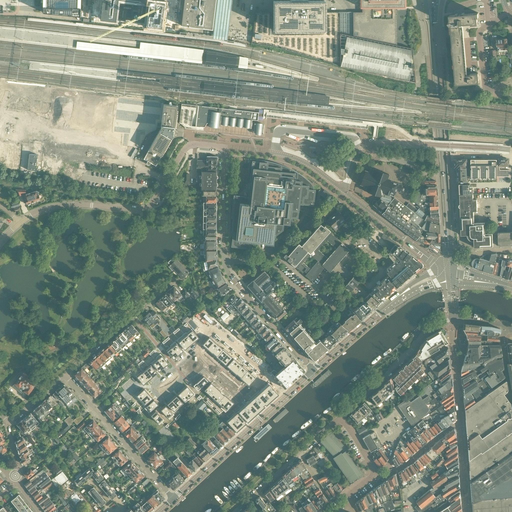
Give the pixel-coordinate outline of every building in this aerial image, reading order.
[(43,7),(42,13),(53,14),(73,16),(80,17),(80,8),(78,8),(77,0),(45,0),(45,7),(43,7)] [(101,0),(100,19),(120,22),(142,24),(160,26),(163,2),(163,0),(101,0)] [(181,25),(180,26),(212,30),(215,0),(183,0),(184,4),(183,4),(182,13),(181,20),(182,20),(181,25)] [(215,0),(213,28),(211,36),(227,38),(228,30),(232,0),(215,0)] [(273,3),(273,17),(273,30),(324,30),(324,12),(324,2),(324,1),(322,1),(308,1),(308,0),(289,0),(289,1),(275,1),(273,1),(273,3)] [(362,12),(353,12),(353,36),(397,45),(396,7),(404,7),(403,0),(359,0),(359,7),(362,7),(362,12)] [(252,33),(251,43),(275,47),(318,60),(324,62),(340,65),(340,12),(324,12),(324,30),(273,30),(273,17),(270,17),(269,12),(263,12),(255,12),(252,33)] [(450,26),(456,85),(479,83),(478,73),(478,74),(466,75),(461,25),(477,23),(477,24),(478,24),(477,14),(478,13),(464,14),(449,16),(450,20),(448,23),(450,26)] [(347,35),(340,34),(340,67),(415,82),(413,58),(412,49),(350,36),(347,35)] [(498,53),(507,52),(507,49),(508,49),(507,39),(502,39),(502,40),(497,40),(498,44),(496,44),(496,46),(494,46),(494,48),(495,48),(497,48),(497,47),(498,47),(498,50),(498,53)] [(198,83),(171,80),(170,85),(197,88),(198,83)] [(161,128),(143,159),(147,161),(146,162),(146,163),(146,164),(147,164),(147,165),(148,165),(149,165),(150,164),(150,163),(156,166),(173,135),(177,132),(174,128),(175,123),(177,106),(164,104),(161,122),(161,128)] [(181,106),(179,123),(180,124),(185,127),(185,128),(199,130),(199,127),(203,128),(204,128),(207,123),(209,124),(212,124),(216,125),(216,124),(219,125),(220,125),(220,126),(221,126),(222,126),(222,125),(227,126),(228,127),(229,127),(229,126),(235,127),(235,128),(236,128),(236,127),(237,127),(242,127),(242,128),(243,128),(243,129),(243,128),(244,128),(245,128),(247,128),(251,129),(252,120),(258,121),(258,113),(258,112),(258,113),(221,108),(220,108),(218,108),(213,108),(210,107),(209,107),(202,106),(198,106),(196,106),(182,104),(181,104),(181,106)] [(14,108),(12,121),(18,121),(18,126),(25,127),(25,124),(37,126),(39,109),(40,109),(40,108),(20,106),(20,109),(14,108)] [(267,110),(266,117),(269,118),(282,119),(300,121),(332,125),(363,129),(367,129),(368,126),(368,122),(283,112),(267,110)] [(50,113),(48,128),(49,128),(49,126),(55,126),(55,129),(59,130),(60,121),(56,120),(56,114),(50,113)] [(60,121),(59,130),(60,130),(61,127),(66,128),(66,130),(70,131),(71,122),(67,122),(67,116),(61,115),(60,121)] [(71,122),(70,131),(71,131),(72,128),(77,129),(77,132),(81,132),(82,124),(78,123),(78,117),(72,116),(71,122)] [(82,124),(81,132),(82,132),(83,130),(88,130),(88,133),(92,134),(93,125),(89,124),(89,118),(83,117),(82,124)] [(93,125),(92,134),(93,134),(93,131),(99,132),(98,134),(103,135),(104,126),(99,126),(100,120),(93,119),(93,125)] [(253,132),(253,133),(254,133),(255,133),(255,134),(261,135),(261,134),(262,134),(263,134),(263,133),(264,126),(264,125),(263,124),(262,124),(262,123),(256,123),(256,124),(254,124),(254,125),(253,132)] [(29,154),(27,170),(36,171),(37,155),(29,154)] [(197,171),(201,172),(207,172),(217,172),(217,157),(207,156),(207,161),(197,160),(197,171)] [(232,205),(231,218),(233,218),(231,232),(233,233),(232,237),(231,247),(236,248),(237,248),(242,248),(250,249),(251,242),(258,243),(260,243),(265,244),(268,244),(273,245),(274,237),(281,231),(292,223),(292,218),(295,218),(297,219),(298,213),(298,212),(299,208),(299,207),(299,204),(313,206),(315,190),(313,190),(313,189),(313,188),(313,187),(313,186),(312,186),(312,185),(311,184),(310,183),(307,180),(303,177),(302,176),(297,173),(296,172),(291,170),(287,168),(285,167),(279,165),(274,163),(273,163),(268,162),(267,162),(266,161),(260,160),(252,160),(250,159),(250,161),(248,175),(248,176),(249,176),(250,176),(250,181),(249,184),(247,184),(247,185),(246,184),(245,188),(246,189),(239,194),(239,195),(239,196),(234,195),(233,196),(233,197),(233,201),(232,205)] [(492,162),(471,162),(471,178),(497,178),(497,174),(499,174),(499,177),(509,177),(509,170),(500,170),(500,166),(497,166),(497,165),(497,159),(492,159),(492,160),(492,162)] [(49,160),(48,173),(52,173),(52,174),(56,174),(57,162),(57,163),(54,163),(54,160),(49,160)] [(466,160),(455,160),(455,165),(456,165),(456,167),(457,167),(457,169),(458,169),(458,170),(458,171),(463,170),(463,169),(466,168),(467,168),(466,163),(466,161),(466,160)] [(65,163),(64,175),(68,176),(71,176),(72,176),(74,163),(69,162),(69,165),(66,164),(66,163),(65,163)] [(78,165),(76,177),(80,177),(84,178),(86,164),(81,164),(81,166),(78,166),(78,165)] [(86,164),(84,178),(88,178),(92,179),(94,167),(93,167),(93,168),(90,167),(90,165),(86,164)] [(98,167),(96,180),(100,181),(104,182),(106,170),(105,170),(105,171),(102,170),(103,168),(98,167)] [(456,178),(456,179),(456,181),(457,182),(458,182),(469,182),(468,174),(467,174),(467,168),(466,168),(463,169),(463,170),(458,171),(457,171),(457,177),(456,178)] [(114,171),(112,183),(117,183),(120,183),(121,183),(122,170),(118,169),(117,172),(114,172),(114,171)] [(361,181),(360,185),(364,186),(363,190),(367,192),(380,197),(380,199),(388,206),(390,204),(392,201),(389,196),(389,195),(394,197),(396,191),(403,193),(405,186),(390,181),(390,180),(387,179),(389,174),(375,170),(370,169),(369,172),(365,171),(363,175),(361,181)] [(207,172),(201,172),(201,189),(216,190),(217,172),(207,172)] [(126,178),(125,183),(134,184),(134,185),(139,186),(140,180),(138,180),(138,176),(139,177),(139,176),(133,175),(133,174),(128,173),(128,179),(126,178)] [(417,196),(415,203),(417,204),(418,203),(419,201),(420,198),(421,195),(422,193),(423,189),(424,189),(424,188),(425,188),(426,188),(426,189),(437,189),(436,185),(423,185),(420,184),(420,185),(419,193),(417,196)] [(470,184),(459,184),(459,193),(459,195),(473,194),(472,189),(470,189),(470,184)] [(325,189),(320,195),(327,200),(332,195),(325,189)] [(25,195),(22,196),(24,202),(26,202),(26,204),(27,204),(30,204),(30,203),(40,200),(38,195),(37,191),(26,194),(25,195),(25,194),(25,195)] [(459,205),(459,206),(459,207),(460,208),(460,217),(461,226),(461,235),(467,235),(467,236),(467,237),(468,237),(468,238),(469,239),(469,240),(470,240),(471,241),(472,241),(473,241),(474,241),(474,247),(493,247),(492,233),(485,234),(485,223),(474,223),(474,211),(477,211),(477,207),(477,204),(477,200),(473,200),(473,194),(459,195),(460,203),(460,204),(459,205)] [(392,201),(390,204),(393,206),(394,207),(399,211),(400,211),(404,206),(394,198),(392,201)] [(372,203),(372,204),(373,204),(373,205),(378,209),(377,210),(381,214),(388,206),(380,199),(377,202),(376,201),(375,201),(374,201),(373,201),(373,202),(372,202),(372,203)] [(12,206),(11,207),(11,209),(15,210),(18,209),(20,206),(19,204),(18,205),(17,202),(11,204),(12,204),(12,206)] [(408,203),(406,207),(409,209),(414,213),(417,210),(408,203)] [(418,203),(417,204),(420,207),(421,206),(424,209),(426,211),(427,211),(427,212),(429,212),(430,212),(438,211),(438,207),(427,208),(425,207),(418,203)] [(388,206),(381,214),(382,214),(386,218),(393,209),(394,207),(393,206),(391,208),(388,206)] [(404,206),(400,211),(404,215),(405,215),(407,212),(409,209),(406,207),(404,206)] [(421,206),(420,207),(424,213),(425,214),(427,214),(439,215),(438,211),(430,212),(429,212),(427,212),(427,211),(426,211),(424,209),(421,206)] [(393,209),(386,218),(391,221),(397,213),(399,211),(394,207),(393,209)] [(417,210),(414,213),(418,216),(420,218),(421,218),(425,213),(424,213),(420,207),(417,210)] [(409,209),(407,212),(416,219),(420,222),(423,219),(421,218),(420,218),(418,216),(414,213),(409,209)] [(397,213),(391,221),(396,225),(402,217),(404,215),(400,211),(399,211),(397,213)] [(335,213),(332,216),(340,226),(343,223),(344,224),(347,223),(348,224),(350,222),(352,225),(355,222),(350,216),(345,220),(338,212),(336,213),(335,213)] [(407,212),(405,215),(409,219),(414,222),(418,225),(420,222),(416,219),(407,212)] [(402,217),(396,225),(401,229),(409,219),(405,215),(404,215),(402,217)] [(427,215),(424,220),(427,221),(427,222),(439,225),(439,220),(431,217),(428,216),(427,215)] [(340,226),(332,216),(328,219),(329,219),(327,221),(336,232),(338,230),(337,228),(340,226)] [(409,219),(401,229),(406,232),(414,222),(409,219)] [(427,221),(421,228),(423,230),(424,230),(425,231),(428,232),(439,234),(439,227),(439,225),(427,222),(427,221)] [(414,222),(406,232),(411,236),(417,228),(419,226),(418,225),(414,222)] [(317,261),(324,268),(329,272),(349,250),(320,224),(301,246),(309,254),(317,261)] [(417,228),(411,236),(416,240),(420,235),(422,232),(424,230),(423,230),(421,228),(419,226),(417,228)] [(426,233),(426,238),(427,238),(427,239),(426,241),(428,242),(429,243),(431,240),(435,242),(440,242),(439,234),(428,232),(428,233),(426,233)] [(511,232),(498,233),(498,246),(511,245),(511,232)] [(388,275),(386,277),(396,289),(413,274),(422,266),(422,264),(408,253),(384,234),(383,234),(382,235),(382,237),(382,238),(392,247),(391,249),(387,254),(389,255),(388,256),(394,262),(386,269),(387,270),(386,270),(386,272),(388,275)] [(420,235),(416,240),(421,244),(425,247),(427,245),(423,242),(425,240),(426,239),(422,236),(420,235)] [(200,244),(200,250),(216,249),(216,240),(205,240),(205,242),(204,242),(204,244),(200,244)] [(428,242),(427,245),(429,245),(432,246),(440,250),(440,246),(434,244),(433,245),(429,243),(428,242)] [(309,254),(301,246),(299,244),(288,256),(285,254),(283,256),(287,260),(312,282),(324,268),(317,261),(310,269),(302,262),(309,254)] [(425,247),(429,250),(435,255),(437,255),(438,253),(439,253),(440,250),(432,246),(429,245),(427,245),(425,247)] [(205,258),(205,261),(216,259),(216,249),(200,250),(200,255),(204,255),(204,258),(205,258)] [(472,263),(472,264),(472,265),(472,266),(473,267),(474,268),(475,268),(475,269),(492,274),(497,254),(491,255),(491,257),(490,257),(489,261),(480,258),(480,259),(476,259),(475,259),(474,259),(474,260),(473,260),(473,261),(472,261),(472,262),(472,263)] [(497,254),(492,274),(496,275),(498,263),(499,262),(500,257),(500,254),(501,254),(497,254)] [(501,265),(499,276),(503,278),(505,270),(506,266),(508,259),(509,255),(503,255),(501,265)] [(203,271),(206,270),(218,266),(216,259),(205,261),(204,262),(204,267),(203,267),(203,271)] [(505,270),(503,278),(509,280),(511,267),(511,260),(508,259),(506,266),(510,267),(509,271),(505,270)] [(169,266),(168,267),(172,271),(173,269),(182,279),(188,273),(176,260),(174,262),(171,260),(168,263),(170,265),(169,265),(169,266)] [(211,277),(212,279),(221,274),(220,272),(218,266),(206,270),(208,275),(209,275),(210,277),(211,277)] [(253,280),(247,286),(248,287),(249,289),(251,291),(256,297),(261,302),(270,294),(278,287),(280,285),(279,284),(279,283),(278,283),(276,281),(274,282),(273,281),(270,280),(269,277),(264,271),(253,281),(253,280)] [(212,285),(215,289),(226,282),(221,274),(212,279),(213,281),(212,281),(214,284),(212,285)] [(345,287),(351,291),(359,282),(353,277),(345,287)] [(373,291),(370,294),(380,303),(390,294),(396,289),(386,277),(379,283),(372,290),(373,291)] [(226,282),(215,289),(214,290),(216,292),(215,293),(216,294),(218,293),(221,296),(231,288),(226,282)] [(170,289),(167,292),(174,301),(178,298),(179,299),(182,297),(183,295),(184,296),(185,298),(187,298),(190,296),(189,295),(190,295),(195,300),(199,296),(191,288),(187,292),(188,292),(187,293),(185,291),(181,295),(180,294),(181,293),(176,289),(175,289),(174,287),(171,290),(170,289)] [(164,295),(160,298),(170,309),(175,305),(165,293),(164,295)] [(362,301),(365,303),(373,310),(380,303),(370,294),(370,293),(362,301)] [(270,294),(261,302),(262,303),(266,308),(275,300),(271,295),(270,294)] [(228,298),(225,301),(226,303),(228,302),(230,305),(226,308),(232,315),(235,312),(237,310),(244,303),(240,298),(238,300),(234,296),(230,300),(228,298)] [(170,309),(160,298),(157,301),(155,302),(163,311),(164,309),(166,311),(169,309),(170,309)] [(275,300),(266,308),(270,312),(279,304),(275,300)] [(244,303),(237,310),(239,312),(241,314),(249,308),(244,303)] [(365,303),(363,305),(371,312),(373,310),(365,303)] [(279,304),(270,312),(274,317),(283,309),(283,308),(279,304)] [(362,304),(359,307),(367,316),(371,312),(363,305),(362,304)] [(353,312),(354,314),(361,321),(367,316),(359,307),(353,312)] [(249,308),(241,314),(246,319),(253,313),(249,308)] [(283,309),(274,317),(278,321),(287,313),(283,309)] [(149,313),(143,318),(149,325),(152,329),(157,324),(159,326),(160,325),(160,322),(160,319),(160,318),(158,315),(153,311),(150,314),(149,313)] [(247,321),(245,323),(247,326),(250,324),(257,317),(253,313),(246,319),(247,321)] [(354,314),(341,325),(349,332),(361,321),(354,314)] [(251,326),(249,328),(251,331),(253,329),(254,328),(261,322),(257,317),(250,324),(251,326)] [(314,322),(320,327),(324,323),(318,317),(314,322)] [(289,333),(297,325),(297,326),(298,325),(302,321),(300,319),(299,320),(296,318),(284,328),(289,333)] [(328,331),(329,332),(338,341),(348,332),(341,325),(333,318),(330,321),(334,325),(328,331)] [(254,328),(253,329),(255,331),(254,332),(256,334),(265,326),(261,322),(254,328)] [(129,325),(126,328),(134,337),(134,338),(139,333),(131,324),(129,326),(129,325)] [(297,325),(289,333),(314,362),(328,349),(320,341),(316,337),(312,341),(298,325),(297,326),(297,325)] [(168,335),(167,336),(168,336),(176,330),(172,326),(169,328),(168,335)] [(256,334),(255,335),(259,340),(262,338),(269,331),(265,326),(256,334)] [(479,331),(479,334),(483,334),(493,335),(496,335),(498,335),(498,334),(499,334),(500,329),(490,327),(480,326),(479,331)] [(123,331),(122,332),(130,341),(134,337),(126,328),(125,328),(126,329),(123,331)] [(187,333),(186,333),(194,342),(194,341),(198,338),(191,329),(187,333)] [(425,338),(415,354),(421,360),(429,355),(430,357),(439,351),(447,346),(447,343),(447,341),(446,333),(445,333),(445,332),(445,331),(445,330),(444,330),(444,329),(443,329),(442,329),(441,329),(425,338)] [(323,330),(320,332),(333,345),(338,341),(329,332),(327,335),(323,330)] [(264,340),(261,342),(264,345),(273,336),(269,331),(262,338),(264,340)] [(117,336),(118,336),(126,345),(130,341),(122,332),(117,336)] [(186,332),(181,336),(189,346),(190,345),(193,342),(194,342),(186,333),(187,333),(186,332)] [(321,341),(320,341),(328,349),(329,349),(333,345),(320,332),(318,335),(323,340),(321,341)] [(113,339),(113,340),(121,349),(126,345),(118,336),(115,338),(115,339),(113,340),(113,339)] [(181,336),(176,340),(184,350),(189,346),(181,336)] [(203,343),(202,345),(207,349),(214,341),(209,337),(203,343)] [(266,347),(265,348),(268,351),(279,342),(276,338),(274,337),(264,346),(266,347)] [(112,342),(109,344),(117,353),(120,350),(121,351),(123,350),(121,349),(113,340),(111,341),(112,342)] [(175,341),(170,346),(171,347),(171,346),(178,355),(179,355),(179,354),(183,351),(175,341)] [(214,341),(207,349),(211,353),(218,345),(214,341)] [(270,350),(285,367),(294,359),(284,348),(279,342),(270,350)] [(107,346),(105,348),(113,356),(117,353),(109,344),(108,344),(107,345),(107,346)] [(218,345),(211,353),(212,353),(216,356),(215,356),(216,357),(223,349),(218,345)] [(466,355),(462,366),(477,363),(481,362),(482,364),(483,366),(478,369),(481,374),(487,369),(488,371),(486,372),(488,375),(488,376),(483,379),(490,389),(505,377),(501,371),(504,370),(501,356),(500,345),(499,345),(495,345),(491,345),(467,345),(467,350),(466,355)] [(171,347),(166,350),(173,359),(177,355),(178,356),(178,355),(171,346),(171,347)] [(425,361),(424,364),(425,365),(426,364),(428,367),(429,367),(435,363),(436,366),(440,364),(449,357),(447,346),(439,351),(430,357),(425,360),(425,361)] [(101,351),(109,360),(113,356),(105,348),(104,349),(103,349),(101,350),(101,351)] [(223,349),(216,357),(220,361),(227,353),(223,349)] [(101,351),(97,355),(105,363),(109,360),(101,351)] [(227,353),(220,361),(225,365),(226,364),(232,357),(227,353)] [(160,354),(155,358),(156,359),(163,368),(164,367),(168,363),(160,354)] [(415,354),(391,378),(394,389),(399,394),(399,395),(400,395),(424,372),(423,371),(420,368),(421,367),(421,360),(415,354)] [(93,358),(101,367),(105,363),(97,355),(96,356),(95,356),(93,357),(93,358)] [(428,373),(427,373),(433,380),(437,377),(450,367),(449,358),(449,357),(440,364),(436,366),(435,363),(429,367),(431,368),(429,370),(430,371),(428,373)] [(101,367),(93,358),(90,361),(90,360),(88,362),(95,369),(96,368),(98,369),(101,367)] [(227,365),(226,366),(231,370),(238,362),(233,358),(227,365)] [(156,359),(151,363),(159,371),(163,368),(156,359)] [(275,371),(272,375),(274,377),(284,389),(303,372),(303,369),(299,364),(294,359),(285,367),(282,369),(277,373),(275,371)] [(238,362),(231,370),(235,374),(242,367),(242,366),(238,362)] [(462,366),(461,371),(470,369),(470,371),(482,364),(481,362),(477,363),(462,366)] [(275,367),(272,369),(273,369),(275,371),(277,373),(282,369),(278,363),(275,366),(277,367),(278,367),(280,369),(279,369),(278,370),(275,367)] [(150,364),(145,368),(146,369),(152,377),(153,376),(157,373),(150,364)] [(84,366),(74,375),(75,376),(76,377),(75,378),(77,380),(78,380),(79,381),(86,374),(87,373),(84,370),(86,368),(87,368),(86,367),(85,367),(84,366)] [(235,374),(236,375),(236,374),(240,377),(239,378),(240,378),(247,370),(242,367),(235,374)] [(451,374),(450,368),(450,369),(434,381),(436,384),(451,374)] [(141,373),(148,381),(149,380),(148,380),(152,377),(146,369),(141,373)] [(312,384),(316,388),(333,373),(329,369),(322,376),(319,378),(314,383),(312,384)] [(467,381),(462,385),(462,388),(479,377),(485,373),(486,372),(488,371),(487,369),(481,374),(477,376),(474,378),(473,378),(468,382),(467,381)] [(247,370),(240,378),(244,382),(251,374),(247,370)] [(29,375),(35,379),(38,376),(31,371),(29,375)] [(18,379),(13,386),(16,389),(19,386),(24,391),(28,394),(31,390),(33,391),(35,388),(34,386),(37,383),(33,380),(32,381),(27,377),(28,376),(23,372),(21,376),(19,375),(16,378),(18,379)] [(141,372),(136,376),(143,385),(147,381),(148,381),(141,373),(141,372)] [(470,373),(461,379),(462,385),(467,381),(468,382),(473,378),(474,378),(471,373),(470,373)] [(479,377),(462,388),(463,393),(479,382),(482,380),(483,379),(488,376),(485,373),(479,377)] [(86,374),(79,381),(83,385),(90,379),(91,378),(88,375),(88,376),(86,374)] [(244,382),(248,386),(250,385),(249,384),(255,378),(251,374),(244,382)] [(451,374),(436,384),(439,388),(444,384),(451,379),(451,374)] [(198,385),(195,388),(197,390),(203,385),(205,384),(207,382),(209,381),(203,376),(196,383),(198,385)] [(391,378),(382,386),(389,394),(391,396),(393,393),(394,392),(393,391),(394,389),(391,378)] [(90,379),(83,385),(87,390),(96,383),(93,380),(92,380),(90,379)] [(424,388),(417,393),(420,396),(425,404),(430,401),(431,400),(452,385),(451,379),(444,384),(439,388),(435,392),(433,393),(432,393),(427,393),(426,392),(424,388)] [(479,382),(463,393),(463,399),(470,394),(481,386),(483,389),(481,390),(481,391),(483,394),(490,389),(483,379),(482,380),(479,382)] [(471,405),(464,409),(464,410),(465,410),(464,410),(470,479),(496,461),(507,453),(511,449),(511,419),(510,409),(509,404),(503,395),(506,392),(507,391),(507,390),(506,382),(506,381),(504,382),(485,396),(485,395),(484,395),(482,397),(481,398),(475,402),(471,405)] [(209,384),(204,390),(208,394),(215,387),(210,382),(209,384)] [(96,383),(87,390),(89,393),(91,396),(92,395),(94,398),(97,395),(98,396),(102,392),(98,387),(99,387),(96,383)] [(260,392),(227,422),(237,432),(278,394),(268,383),(260,391),(260,392)] [(57,400),(61,397),(66,404),(75,396),(68,388),(68,389),(65,384),(64,384),(63,384),(63,385),(62,385),(59,388),(55,391),(56,392),(53,394),(57,400)] [(432,393),(433,393),(435,392),(430,384),(424,388),(426,392),(427,393),(432,393)] [(439,401),(442,399),(453,392),(452,385),(431,400),(430,401),(432,405),(433,404),(434,405),(439,401)] [(187,386),(182,390),(189,398),(194,393),(187,386)] [(382,386),(377,391),(384,399),(385,399),(386,400),(391,396),(389,394),(382,386)] [(215,387),(208,394),(213,398),(220,391),(215,387)] [(472,398),(464,404),(464,409),(471,405),(475,402),(481,398),(482,397),(484,395),(483,394),(481,391),(481,390),(480,388),(472,394),(470,395),(472,398)] [(143,390),(136,396),(140,401),(148,394),(144,389),(142,390),(143,390)] [(182,390),(177,394),(178,396),(179,396),(184,402),(189,398),(182,390)] [(220,391),(213,398),(217,402),(224,395),(224,394),(223,395),(220,392),(221,391),(220,391)] [(370,397),(368,399),(373,404),(374,403),(376,406),(381,402),(382,403),(384,402),(384,401),(385,399),(384,399),(377,391),(370,397)] [(442,403),(453,396),(453,392),(442,399),(439,401),(441,404),(442,403)] [(397,405),(397,406),(398,406),(411,425),(411,426),(412,426),(412,425),(423,417),(424,416),(425,417),(427,419),(430,418),(429,417),(430,416),(431,417),(432,416),(430,414),(441,405),(441,404),(439,401),(434,405),(433,404),(432,405),(430,401),(425,404),(420,396),(417,393),(412,397),(411,395),(407,398),(397,405)] [(148,394),(140,401),(144,405),(151,400),(152,398),(148,394)] [(470,394),(463,399),(463,400),(464,404),(472,398),(470,395),(470,394)] [(176,395),(171,400),(178,407),(183,403),(177,397),(176,395)] [(224,395),(217,402),(222,406),(229,398),(224,395)] [(50,396),(45,400),(53,408),(57,404),(50,396)] [(454,399),(453,396),(442,403),(441,404),(441,405),(443,407),(454,399)] [(229,398),(222,406),(227,411),(233,404),(234,403),(229,398)] [(152,401),(146,407),(150,412),(157,406),(158,405),(153,399),(152,401)] [(441,405),(430,414),(432,416),(438,413),(440,413),(442,413),(453,405),(454,405),(454,399),(443,407),(441,405)] [(45,400),(41,403),(49,412),(52,415),(52,414),(52,412),(54,410),(53,408),(45,400)] [(171,400),(166,404),(168,405),(174,412),(178,407),(171,400)] [(107,414),(109,416),(116,410),(120,407),(115,402),(104,412),(106,414),(107,414)] [(360,405),(357,409),(366,419),(369,416),(368,415),(370,413),(369,412),(371,410),(364,402),(360,406),(360,405)] [(41,403),(37,407),(45,416),(49,412),(41,403)] [(165,405),(160,410),(167,418),(172,413),(167,407),(167,406),(165,405)] [(432,416),(431,417),(432,421),(434,419),(435,419),(438,417),(441,415),(443,415),(447,413),(454,411),(453,405),(442,413),(440,413),(438,413),(432,416)] [(45,416),(37,407),(33,411),(42,421),(43,419),(42,418),(45,416)] [(116,410),(109,416),(110,417),(109,417),(111,419),(112,418),(114,420),(120,415),(123,412),(119,407),(116,410)] [(277,422),(289,412),(286,409),(285,409),(280,413),(274,419),(277,422)] [(366,419),(357,409),(353,412),(350,415),(357,423),(358,422),(359,423),(361,421),(362,422),(366,419)] [(156,410),(150,415),(158,424),(163,419),(159,415),(156,410)] [(438,417),(435,419),(436,420),(439,418),(440,420),(443,417),(448,425),(449,425),(450,424),(452,423),(455,421),(456,419),(454,411),(447,413),(443,415),(441,415),(438,417)] [(384,419),(380,412),(374,415),(378,423),(384,420),(384,419)] [(26,416),(22,420),(29,428),(31,430),(35,427),(35,426),(36,425),(39,428),(43,424),(40,421),(37,418),(36,419),(30,413),(26,416)] [(80,415),(73,421),(74,421),(75,423),(77,425),(83,419),(80,415)] [(69,416),(64,421),(66,423),(69,426),(74,421),(73,421),(69,416)] [(121,416),(114,422),(118,427),(125,421),(124,420),(124,419),(122,416),(121,416)] [(443,417),(440,420),(446,427),(448,425),(443,417)] [(435,419),(434,419),(434,420),(442,430),(446,427),(440,420),(439,418),(436,420),(435,419)] [(125,421),(118,427),(121,430),(123,431),(132,423),(128,419),(125,421)] [(432,421),(430,422),(431,422),(432,424),(433,426),(439,432),(439,433),(442,430),(434,420),(434,419),(432,421)] [(22,420),(17,425),(26,435),(28,433),(31,430),(29,428),(22,420)] [(84,429),(88,433),(97,425),(93,420),(84,429)] [(421,421),(417,424),(430,440),(433,437),(426,428),(428,427),(426,425),(422,420),(421,421)] [(221,427),(221,426),(223,428),(224,430),(225,429),(225,430),(231,437),(235,434),(234,434),(231,431),(222,422),(219,425),(221,427)] [(431,422),(428,424),(429,426),(431,428),(436,435),(439,432),(433,426),(432,424),(431,422)] [(175,423),(171,427),(175,432),(179,428),(175,423)] [(257,442),(272,428),(268,424),(261,432),(253,438),(257,442)] [(417,424),(415,426),(419,431),(420,433),(419,434),(426,443),(430,440),(417,424)] [(427,424),(426,425),(428,427),(426,428),(433,437),(436,435),(431,428),(429,426),(428,424),(427,424)] [(91,438),(93,436),(101,429),(97,425),(88,433),(91,438)] [(221,430),(219,432),(227,441),(231,437),(225,430),(225,429),(224,430),(223,428),(221,426),(221,427),(219,425),(217,426),(221,430)] [(125,435),(127,438),(136,430),(132,426),(124,433),(125,434),(125,435)] [(359,429),(357,430),(358,432),(357,432),(358,432),(359,435),(362,433),(362,434),(368,430),(365,426),(360,429),(359,429)] [(415,426),(410,430),(422,446),(426,443),(419,434),(420,433),(419,431),(415,426)] [(454,428),(440,439),(443,442),(455,432),(455,429),(454,428)] [(101,429),(93,436),(98,441),(105,434),(104,432),(104,431),(103,430),(101,430),(101,429)] [(136,430),(127,438),(130,441),(130,440),(132,442),(140,435),(136,430)] [(210,433),(212,434),(214,437),(215,436),(223,445),(227,441),(219,432),(217,430),(214,433),(212,431),(210,433)] [(410,430),(406,432),(409,436),(411,438),(419,448),(422,446),(410,430)] [(328,435),(321,442),(334,456),(334,455),(335,457),(333,458),(351,483),(358,479),(363,475),(357,466),(356,467),(346,453),(348,451),(331,432),(328,435)] [(369,434),(362,439),(370,453),(378,448),(382,446),(374,432),(369,434)] [(406,432),(402,435),(406,439),(416,451),(419,448),(411,438),(409,440),(408,437),(409,436),(406,432)] [(455,432),(443,442),(445,444),(456,437),(455,432)] [(208,438),(210,440),(218,449),(222,445),(214,437),(212,434),(208,438)] [(18,439),(15,442),(15,444),(17,445),(16,446),(17,447),(16,448),(17,448),(25,442),(25,441),(24,440),(26,438),(23,435),(21,437),(20,435),(17,438),(18,439)] [(133,444),(137,449),(146,441),(142,436),(133,444)] [(99,445),(104,450),(112,442),(110,440),(111,439),(109,438),(108,437),(99,445)] [(186,440),(194,449),(196,447),(194,445),(195,444),(189,437),(186,440)] [(456,437),(445,444),(447,446),(449,445),(456,442),(456,437)] [(208,438),(201,444),(212,455),(218,449),(210,440),(208,438)] [(401,438),(399,442),(402,445),(403,446),(411,455),(411,456),(414,453),(405,443),(403,441),(401,438)] [(406,439),(403,441),(405,443),(414,453),(416,451),(406,439)] [(438,441),(431,448),(437,454),(438,454),(441,458),(442,457),(444,454),(446,452),(444,449),(447,446),(445,444),(443,442),(440,439),(438,441)] [(146,441),(137,449),(141,454),(149,447),(147,446),(149,444),(146,441)] [(18,454),(27,448),(26,446),(28,445),(25,442),(17,448),(17,450),(18,452),(19,454),(18,454)] [(112,442),(104,450),(108,454),(112,451),(117,447),(116,446),(115,444),(114,444),(112,442)] [(399,442),(397,445),(400,448),(408,458),(411,455),(403,446),(402,445),(399,442)] [(447,446),(444,449),(446,452),(457,445),(456,442),(449,445),(447,446)] [(397,445),(395,450),(399,453),(404,461),(408,458),(400,448),(397,445)] [(432,466),(431,467),(433,469),(434,468),(442,462),(457,452),(457,445),(446,452),(444,454),(442,457),(441,458),(439,459),(438,461),(437,462),(435,464),(435,463),(435,464),(434,465),(432,466)] [(202,446),(196,452),(205,461),(211,456),(202,446)] [(380,448),(376,450),(378,452),(381,457),(385,462),(388,459),(382,451),(384,450),(382,446),(380,448)] [(20,457),(22,459),(30,452),(33,451),(31,449),(30,450),(28,447),(27,448),(18,454),(19,455),(19,456),(20,457)] [(431,448),(428,450),(434,457),(438,461),(439,459),(441,458),(438,454),(437,454),(431,448)] [(113,460),(115,462),(123,455),(121,453),(122,452),(120,450),(119,451),(119,450),(111,457),(114,460),(113,460)] [(376,450),(373,452),(374,454),(376,457),(377,458),(378,460),(382,465),(385,462),(381,457),(378,452),(376,450)] [(395,450),(394,453),(396,455),(401,463),(404,461),(399,453),(395,450)] [(428,450),(425,453),(431,460),(435,464),(435,463),(435,464),(437,462),(438,461),(434,457),(428,450)] [(190,454),(188,455),(190,457),(192,459),(199,467),(202,464),(193,454),(190,451),(188,452),(190,454)] [(196,451),(193,454),(202,464),(205,461),(196,452),(196,451)] [(30,452),(22,459),(22,460),(20,461),(21,462),(21,463),(22,464),(23,465),(30,459),(29,457),(32,455),(30,452)] [(150,463),(158,457),(159,455),(157,453),(156,454),(154,452),(148,457),(149,459),(147,460),(148,460),(148,461),(149,463),(150,463)] [(318,456),(308,463),(310,466),(316,462),(317,462),(315,460),(319,458),(321,460),(324,458),(320,452),(317,454),(318,456)] [(442,462),(434,468),(436,471),(440,468),(457,457),(457,452),(442,462)] [(470,482),(471,503),(472,503),(481,499),(482,498),(480,494),(480,493),(481,493),(488,488),(488,489),(492,487),(509,477),(511,475),(511,474),(511,452),(509,455),(507,453),(496,461),(498,463),(490,468),(471,481),(470,482)] [(394,453),(393,456),(399,464),(401,463),(396,455),(394,453)] [(425,453),(422,455),(432,466),(434,465),(432,463),(432,462),(431,461),(430,461),(431,460),(425,453)] [(306,459),(308,463),(318,456),(317,454),(313,457),(312,455),(306,459)] [(374,454),(372,456),(375,459),(373,461),(379,468),(382,465),(378,460),(377,458),(376,457),(374,454)] [(123,455),(115,462),(117,464),(119,467),(127,460),(127,459),(127,458),(126,457),(125,457),(123,455)] [(422,455),(420,457),(426,464),(427,463),(427,464),(428,465),(429,465),(431,467),(432,466),(422,455)] [(158,457),(150,463),(152,466),(154,468),(155,468),(159,465),(160,466),(163,464),(162,462),(158,457)] [(420,457),(417,459),(423,466),(424,465),(426,467),(426,468),(428,471),(430,470),(429,469),(426,464),(420,457)] [(436,472),(430,476),(433,480),(448,470),(450,468),(458,464),(457,457),(440,468),(436,471),(436,472)] [(100,461),(96,464),(98,466),(100,465),(102,464),(105,460),(103,458),(100,461)] [(171,459),(169,461),(170,462),(172,464),(175,468),(176,467),(184,475),(183,475),(186,479),(192,474),(177,458),(173,461),(171,459)] [(186,459),(185,461),(194,471),(199,467),(192,459),(189,462),(188,462),(188,461),(186,459)] [(417,459),(414,462),(423,475),(427,472),(423,466),(417,459)] [(297,463),(296,464),(305,478),(310,475),(301,460),(297,463)] [(120,471),(125,476),(136,466),(135,466),(136,466),(134,463),(133,464),(131,461),(120,471)] [(170,462),(163,467),(166,470),(170,467),(172,464),(170,462)] [(414,462),(411,464),(418,475),(419,478),(419,477),(420,479),(422,477),(421,476),(423,475),(414,462)] [(291,468),(298,477),(301,475),(303,479),(305,478),(296,464),(295,465),(291,468)] [(411,464),(408,467),(414,477),(414,478),(416,481),(420,479),(419,477),(419,478),(418,475),(411,464)] [(126,475),(130,480),(140,471),(138,469),(136,466),(136,467),(136,466),(125,476),(126,475)] [(408,467),(404,469),(409,477),(410,479),(413,483),(416,481),(414,478),(414,477),(408,467)] [(89,468),(82,474),(82,475),(86,480),(87,479),(88,479),(88,478),(92,475),(95,472),(92,469),(89,468)] [(291,468),(287,472),(293,481),(298,478),(298,477),(291,468)] [(433,480),(430,483),(433,487),(434,489),(444,481),(447,478),(458,473),(458,468),(449,472),(448,470),(433,480)] [(27,473),(24,474),(25,475),(25,476),(26,477),(28,479),(37,471),(35,469),(32,471),(30,469),(27,473)] [(401,470),(401,471),(408,483),(410,482),(411,484),(413,483),(410,479),(409,477),(404,469),(401,470)] [(43,470),(36,475),(39,479),(46,473),(43,470)] [(97,470),(95,472),(92,475),(97,480),(96,481),(97,481),(98,482),(103,478),(97,470)] [(140,471),(130,480),(132,478),(136,483),(133,485),(134,486),(133,488),(132,487),(130,490),(129,491),(130,493),(135,489),(137,488),(136,486),(138,485),(141,482),(140,480),(144,476),(143,476),(144,475),(142,473),(140,471)] [(398,472),(397,473),(401,483),(400,483),(401,487),(402,486),(403,487),(408,484),(408,483),(401,471),(400,471),(398,472)] [(37,491),(32,495),(35,499),(40,494),(42,492),(43,492),(44,491),(51,486),(53,484),(56,487),(61,484),(62,485),(68,480),(62,472),(57,475),(55,477),(52,479),(51,480),(41,488),(38,491),(37,491)] [(177,472),(172,476),(179,485),(184,480),(177,472)] [(287,472),(282,476),(289,485),(294,482),(293,481),(287,472)] [(30,486),(27,488),(29,492),(35,487),(36,486),(38,485),(39,487),(41,488),(51,480),(46,473),(39,479),(38,480),(38,479),(30,486)] [(82,475),(82,474),(80,473),(75,477),(76,479),(74,481),(75,482),(75,483),(77,484),(79,486),(86,480),(82,475)] [(418,504),(414,507),(418,511),(423,511),(431,506),(436,502),(433,499),(431,496),(433,495),(433,494),(435,492),(434,491),(435,491),(443,485),(458,477),(458,474),(458,473),(447,478),(444,481),(434,489),(433,487),(429,490),(415,501),(418,504)] [(511,511),(511,474),(511,475),(509,477),(492,487),(488,489),(488,488),(481,493),(480,493),(480,494),(482,498),(481,499),(472,503),(472,511),(511,511)] [(29,480),(24,485),(27,488),(30,486),(38,479),(38,480),(39,479),(36,475),(35,476),(36,478),(31,482),(29,480)] [(393,475),(388,479),(392,489),(392,492),(394,497),(399,496),(398,491),(397,488),(396,486),(395,486),(395,483),(393,475)] [(179,485),(172,476),(170,478),(169,478),(165,481),(173,489),(174,490),(179,485)] [(268,489),(269,489),(276,500),(291,489),(289,485),(282,476),(268,489)] [(305,483),(305,484),(313,478),(312,478),(311,476),(303,481),(301,482),(301,483),(302,484),(304,482),(305,483)] [(435,491),(434,491),(435,492),(438,495),(446,489),(459,482),(458,477),(443,485),(435,491)] [(313,478),(305,484),(306,485),(304,486),(305,488),(308,486),(310,485),(315,482),(313,478)] [(327,479),(323,481),(325,485),(326,487),(333,497),(336,494),(331,487),(333,486),(331,484),(328,479),(327,479)] [(388,479),(384,482),(389,493),(391,499),(394,498),(394,497),(392,492),(392,489),(388,479)] [(99,485),(105,492),(110,488),(104,480),(103,481),(102,481),(101,483),(99,485)] [(337,480),(331,484),(333,486),(337,493),(343,490),(337,480)] [(323,481),(319,483),(325,491),(329,499),(333,497),(326,487),(325,485),(323,481)] [(315,482),(310,485),(312,487),(312,486),(315,490),(314,491),(316,494),(320,491),(319,488),(318,488),(315,482)] [(384,482),(380,485),(384,495),(386,501),(391,500),(391,499),(389,493),(384,482)] [(433,495),(431,496),(433,499),(436,502),(442,498),(459,487),(459,482),(446,489),(438,495),(435,492),(433,494),(433,495)] [(380,485),(377,487),(380,496),(382,502),(386,501),(384,495),(380,485)] [(35,487),(29,492),(32,495),(37,491),(38,491),(41,488),(39,487),(38,487),(38,488),(36,486),(35,487)] [(88,492),(94,499),(100,495),(93,487),(92,488),(90,490),(88,492)] [(376,488),(371,491),(379,511),(380,511),(384,511),(381,503),(379,496),(380,496),(377,487),(376,488)] [(436,502),(431,506),(435,510),(441,505),(444,503),(444,504),(445,503),(448,501),(447,501),(460,493),(459,487),(442,498),(436,502)] [(110,488),(105,492),(111,500),(113,498),(114,498),(116,497),(115,496),(117,495),(110,488)] [(276,500),(269,489),(267,491),(266,491),(264,493),(264,494),(271,504),(276,500)] [(157,490),(152,495),(159,503),(164,499),(164,498),(157,490)] [(379,511),(371,491),(368,493),(373,505),(374,506),(375,511),(379,511)] [(40,494),(35,499),(37,502),(46,495),(43,492),(42,492),(40,494)] [(435,510),(434,511),(435,511),(438,511),(444,509),(447,507),(460,498),(460,493),(447,501),(448,501),(445,503),(444,504),(444,503),(441,505),(435,510)] [(19,494),(11,501),(14,505),(22,499),(19,494)] [(323,494),(319,496),(325,503),(325,504),(328,501),(323,494)] [(46,495),(37,502),(40,505),(46,501),(49,499),(46,495)] [(100,495),(94,499),(101,507),(103,505),(105,504),(105,503),(106,502),(100,495)] [(149,495),(145,499),(154,508),(157,505),(159,503),(152,495),(150,497),(149,495)] [(366,495),(363,497),(363,498),(367,508),(368,509),(368,511),(372,511),(371,507),(366,495)] [(310,496),(309,497),(310,498),(311,500),(312,501),(311,502),(316,510),(319,508),(313,500),(312,498),(310,496)] [(313,497),(312,498),(313,500),(319,508),(325,503),(319,496),(317,498),(318,499),(316,501),(315,499),(313,497)] [(272,511),(275,510),(269,503),(266,505),(260,497),(255,501),(264,511),(272,511)] [(360,499),(359,501),(363,510),(363,511),(368,511),(368,509),(367,508),(363,498),(363,497),(361,498),(360,499)] [(149,511),(154,508),(145,499),(144,498),(139,503),(144,509),(147,511),(149,511)] [(297,498),(293,501),(298,509),(300,511),(306,511),(300,502),(297,498)] [(307,500),(306,501),(313,511),(314,511),(316,510),(311,502),(309,499),(308,498),(307,499),(307,500)] [(460,511),(461,511),(460,501),(460,498),(447,507),(444,509),(438,511),(460,511)] [(25,503),(22,499),(14,505),(18,509),(25,503)] [(46,501),(40,505),(43,509),(49,504),(51,502),(52,502),(49,499),(46,501)] [(386,501),(382,502),(385,511),(388,511),(395,510),(391,500),(386,501)] [(301,501),(300,502),(306,511),(313,511),(306,501),(302,503),(301,501)] [(359,501),(355,504),(359,511),(363,511),(363,510),(359,501)] [(49,504),(43,509),(45,511),(53,505),(54,505),(52,503),(52,502),(51,502),(49,504)] [(22,511),(29,507),(25,503),(18,509),(19,511),(22,511)] [(145,511),(138,503),(132,507),(136,511),(145,511)]
